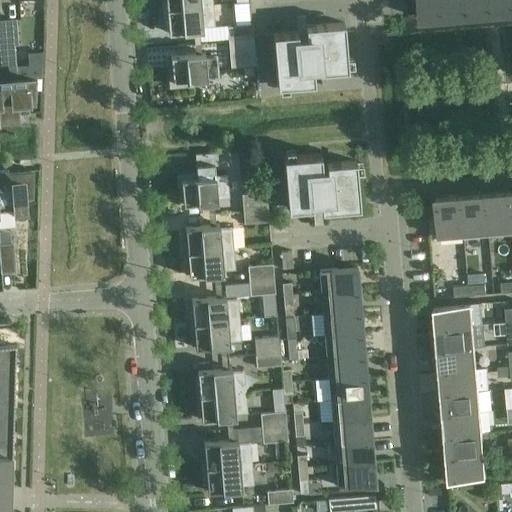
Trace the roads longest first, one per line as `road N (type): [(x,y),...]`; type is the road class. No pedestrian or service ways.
road 1 (residential): [(408,511),(389,257),(375,235),(320,238)]
road 2 (residential): [(147,299),(120,0)]
road 3 (residential): [(165,511),(147,299)]
road 4 (residential): [(147,299),(0,311)]
